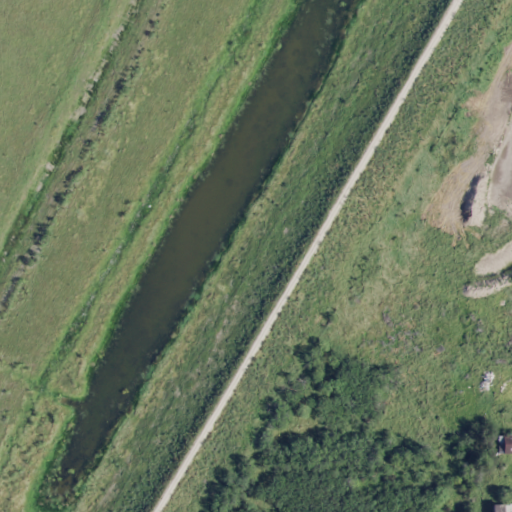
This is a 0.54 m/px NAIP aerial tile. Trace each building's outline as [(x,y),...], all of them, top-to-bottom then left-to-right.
[(511,270),(511,249),(492,250),(492,271),(511,270)] [(510,293),(491,291),(489,305),(508,308),(510,293)] [(508,351),(507,320),(491,320),(492,351),(508,351)] [(511,382),(496,382),(496,410),(511,409),(511,382)] [(511,453),(511,434),(499,434),(499,454),(511,453)]
